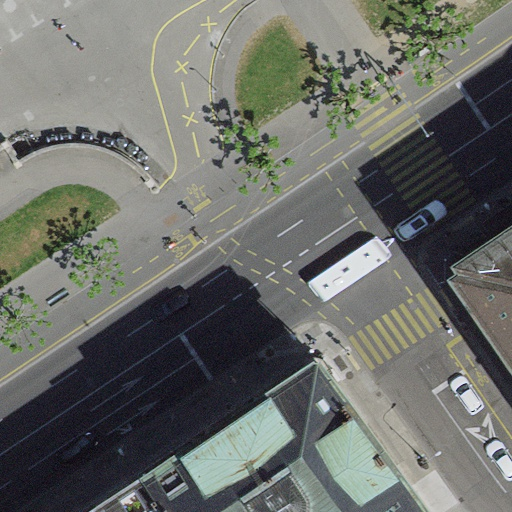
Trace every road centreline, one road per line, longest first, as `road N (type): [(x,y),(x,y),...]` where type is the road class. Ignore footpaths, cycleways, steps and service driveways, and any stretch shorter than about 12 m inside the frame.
road 1 (primary): [(0,443),(324,226)]
road 2 (residential): [(511,489),(324,226)]
road 3 (primary): [(324,226),(511,105)]
